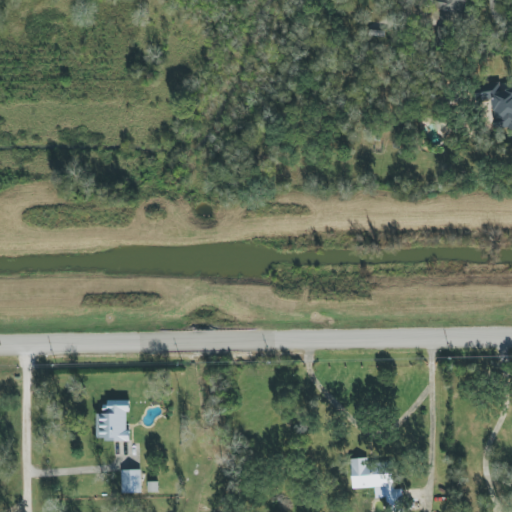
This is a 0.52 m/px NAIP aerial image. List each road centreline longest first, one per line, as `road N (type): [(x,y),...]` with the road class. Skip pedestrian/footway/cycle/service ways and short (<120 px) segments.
road 1 (residential): [(0,336),(511,338)]
road 2 (residential): [(27,511),(32,334)]
road 3 (residential): [(505,339),(511,386),(497,436),(494,511)]
